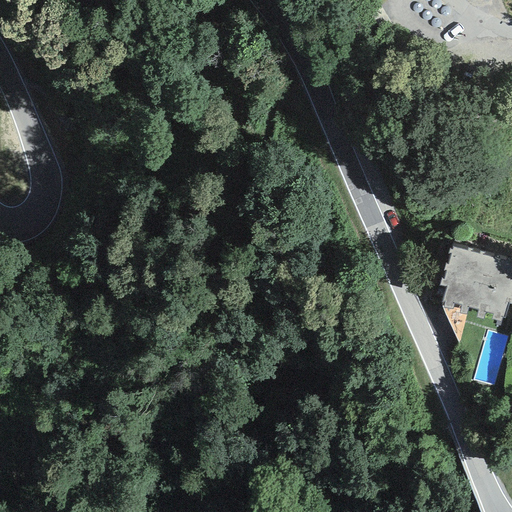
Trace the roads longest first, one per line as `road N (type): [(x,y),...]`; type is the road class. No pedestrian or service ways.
road 1 (tertiary): [(497,511),(313,80),(266,0)]
road 2 (tertiary): [(0,64),(32,138),(45,194),(35,215),(0,224)]
